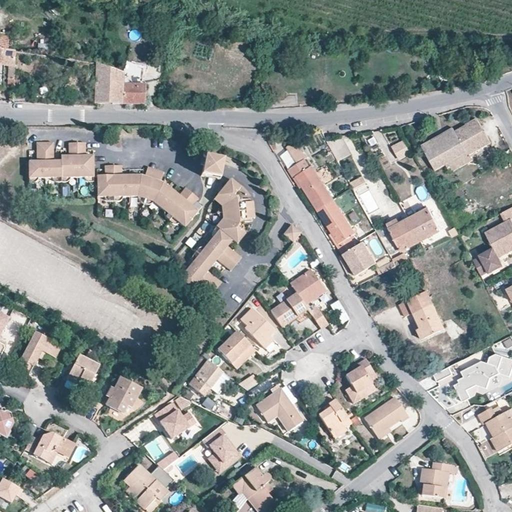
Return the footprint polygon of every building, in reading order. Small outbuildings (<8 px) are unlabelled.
[(14,68),(14,53),(3,51),(0,50),(0,49),(0,66),(7,67),(14,68)] [(126,60),(123,73),(123,85),(142,85),(142,81),(139,81),(145,67),(126,60)] [(145,104),(145,85),(142,85),(123,85),(123,73),(96,64),(94,104),(145,104)] [(436,171),(446,165),(468,152),(470,155),(491,143),(477,118),(455,131),(453,127),(421,145),(436,171)] [(351,154),(343,139),(327,142),(338,161),(351,154)] [(290,154),(300,147),(296,141),(286,147),(290,154)] [(410,153),(404,141),(393,147),(400,159),(410,153)] [(94,182),(93,156),(87,156),(85,156),(85,146),(69,146),(69,156),(66,157),(61,157),(61,161),(55,161),(53,161),(53,145),(45,145),(36,145),(37,162),(34,162),(28,162),(29,183),(34,183),(36,182),(37,180),(38,178),(52,178),(53,180),(54,182),(55,182),(56,183),(61,183),(67,183),(69,181),(70,180),(70,178),(84,178),(85,181),(86,182),(88,182),(94,182)] [(306,157),(300,147),(290,154),(297,164),(306,157)] [(450,174),(473,161),(470,155),(468,152),(446,165),(450,174)] [(223,164),(223,161),(204,157),(201,176),(220,179),(222,166),(223,164)] [(334,199),(313,165),(310,167),(305,158),(297,164),(288,170),(293,178),(295,176),(302,187),(317,211),(334,199)] [(177,194),(163,183),(162,183),(160,182),(163,175),(147,169),(144,177),(143,176),(141,176),(124,176),(122,176),(121,168),(113,169),(105,169),(105,176),(103,176),(97,176),(97,198),(105,198),(105,199),(107,202),(108,202),(119,202),(121,201),(123,199),(123,197),(137,197),(138,200),(139,202),(147,205),(149,205),(152,204),(153,203),(165,212),(164,214),(164,216),(164,217),(165,218),(173,225),(177,225),(178,225),(179,223),(185,228),(198,211),(193,207),(192,206),(196,201),(184,190),(179,196),(177,194)] [(302,187),(295,176),(293,178),(300,189),(302,187)] [(354,191),(367,184),(363,176),(350,183),(352,188),(354,191)] [(239,257),(227,247),(228,246),(232,241),(237,245),(245,234),(241,231),(237,227),(238,226),(238,225),(238,224),(239,223),(239,222),(239,221),(239,220),(244,220),(253,219),(251,202),(242,202),(237,203),(237,202),(237,201),(236,200),(236,199),(235,198),(235,197),(234,197),(237,192),(241,188),(230,179),(217,196),(226,204),(226,212),(227,221),(219,230),(215,227),(212,232),(211,235),(212,236),(213,237),(204,248),(202,247),(199,247),(192,256),(191,259),(193,262),(184,273),(182,272),(179,272),(178,273),(175,277),(191,291),(195,286),(197,284),(209,295),(219,282),(207,272),(208,271),(215,262),(217,260),(229,270),(239,257)] [(184,190),(196,201),(198,199),(185,188),(184,190)] [(242,199),(241,197),(241,196),(237,192),(234,197),(235,197),(235,198),(236,199),(236,200),(237,201),(237,202),(237,203),(242,202),(242,199)] [(226,212),(226,204),(217,196),(213,200),(221,206),(220,208),(219,209),(218,211),(218,213),(226,212)] [(356,234),(334,199),(317,211),(339,245),(337,246),(343,255),(357,246),(351,237),(356,234)] [(472,258),(482,278),(503,267),(498,258),(511,250),(511,220),(511,219),(511,218),(511,207),(501,213),(506,222),(485,233),(492,247),(472,258)] [(441,231),(429,208),(409,218),(421,241),(441,231)] [(227,221),(226,212),(218,213),(218,214),(220,218),(222,219),(215,227),(219,230),(227,221)] [(401,252),(421,241),(409,218),(399,223),(398,220),(387,225),(377,231),(390,255),(400,250),(401,252)] [(286,237),(293,228),(300,234),(301,233),(291,225),(283,234),(286,237)] [(460,234),(456,227),(449,231),(452,238),(460,234)] [(298,237),(300,234),(293,228),(286,237),(293,243),(295,240),(297,238),(298,237)] [(339,245),(331,233),(329,235),(337,246),(339,245)] [(357,246),(343,255),(357,277),(377,264),(363,243),(357,246)] [(396,267),(409,260),(405,254),(393,260),(394,261),(396,266),(396,267)] [(231,271),(241,258),(239,257),(229,270),(231,271)] [(394,261),(382,268),(384,272),(396,266),(394,261)] [(456,282),(448,266),(423,278),(430,294),(448,286),(456,282)] [(325,292),(310,270),(290,284),(296,293),(297,294),(305,306),(325,292)] [(211,296),(221,283),(219,282),(209,295),(211,296)] [(445,329),(428,291),(400,304),(406,317),(414,313),(421,328),(417,330),(422,340),(445,329)] [(282,329),(308,311),(297,294),(296,293),(270,311),(282,329)] [(328,325),(316,307),(309,313),(321,330),(328,325)] [(270,336),(275,331),(253,308),(240,320),(247,327),(244,329),(264,349),(271,343),(268,338),(270,336)] [(0,334),(8,319),(0,314),(0,334)] [(256,351),(237,332),(217,351),(231,365),(244,352),(249,358),(256,351)] [(477,353),(467,332),(450,340),(455,349),(457,349),(461,357),(463,360),(477,353)] [(54,359),(61,346),(35,333),(16,370),(28,376),(38,357),(41,352),(54,359)] [(503,349),(511,346),(511,339),(501,342),(503,349)] [(54,359),(41,352),(38,357),(51,364),(54,359)] [(249,358),(244,352),(231,365),(237,370),(249,358)] [(466,391),(476,386),(487,390),(490,379),(499,375),(510,379),(511,371),(511,360),(496,355),(490,358),(488,364),(482,362),(461,372),(464,378),(458,381),(459,383),(454,386),(462,402),(470,398),(466,391)] [(88,389),(100,367),(79,356),(66,380),(76,385),(77,384),(88,389)] [(223,374),(223,373),(207,360),(202,356),(194,366),(200,371),(189,385),(204,397),(223,374)] [(354,370),(345,376),(351,387),(356,394),(364,389),(368,396),(376,391),(372,384),(378,380),(366,359),(359,364),(361,366),(354,370)] [(452,375),(449,368),(433,375),(437,382),(452,375)] [(215,392),(227,377),(223,374),(211,389),(215,392)] [(244,392),(257,385),(252,376),(239,383),(244,392)] [(131,409),(142,388),(120,377),(114,389),(109,398),(105,405),(123,415),(127,407),(131,409)] [(298,401),(294,398),(286,386),(281,390),(286,397),(284,399),(289,406),(292,405),(298,401)] [(109,398),(114,389),(111,387),(106,397),(109,398)] [(354,404),(368,396),(364,389),(356,394),(351,387),(345,391),(354,404)] [(303,422),(292,405),(289,406),(284,399),(286,397),(281,390),(281,389),(256,406),(268,423),(277,416),(288,432),(303,422)] [(335,400),(328,390),(321,395),(328,405),(335,400)] [(191,404),(181,398),(177,401),(183,410),(191,404)] [(210,412),(215,404),(207,398),(202,406),(210,412)] [(402,423),(409,418),(395,398),(364,419),(376,437),(389,428),(400,421),(402,423)] [(345,428),(351,424),(335,400),(328,405),(330,408),(318,416),(334,440),(347,431),(345,428)] [(173,403),(156,416),(173,441),(197,424),(190,414),(183,418),(173,403)] [(9,426),(12,419),(11,414),(6,412),(3,412),(1,411),(0,409),(0,408),(0,434),(6,438),(10,431),(9,426)] [(511,444),(511,419),(511,418),(509,419),(505,413),(497,417),(492,408),(478,415),(484,425),(486,423),(494,437),(501,451),(511,444)] [(226,435),(220,428),(203,441),(209,448),(211,447),(216,453),(208,459),(216,469),(223,464),(226,468),(239,458),(223,437),(226,435)] [(379,440),(391,432),(389,428),(376,437),(379,440)] [(76,445),(52,433),(43,436),(33,455),(45,462),(52,449),(57,452),(69,458),(76,445)] [(501,451),(494,437),(490,439),(498,453),(501,451)] [(51,465),(57,452),(52,449),(45,462),(51,465)] [(176,451),(165,459),(170,465),(181,457),(176,451)] [(165,459),(157,465),(163,471),(170,465),(165,459)] [(332,478),(344,484),(354,467),(342,460),(332,478)] [(38,475),(25,463),(19,470),(32,482),(38,475)] [(442,499),(446,473),(449,473),(450,465),(432,463),(431,471),(422,470),(420,485),(423,486),(421,496),(442,499)] [(216,469),(219,473),(226,468),(223,464),(216,469)] [(160,502),(168,493),(164,490),(148,475),(138,465),(124,481),(130,487),(140,496),(136,502),(145,510),(156,499),(160,502)] [(163,471),(157,465),(148,475),(164,490),(173,480),(163,471)] [(268,494),(262,487),(267,483),(269,481),(270,480),(270,477),(269,476),(268,475),(266,474),(264,475),(262,477),(255,468),(231,487),(239,496),(242,494),(247,500),(252,496),(264,511),(269,511),(277,506),(268,494)] [(19,498),(24,490),(3,479),(0,484),(0,497),(12,504),(16,496),(19,498)] [(273,490),(267,483),(262,487),(268,494),(273,490)] [(140,496),(130,487),(125,492),(136,502),(140,496)] [(264,511),(252,496),(247,500),(256,511),(264,511)] [(146,511),(150,511),(160,502),(156,499),(145,510),(146,511)]
